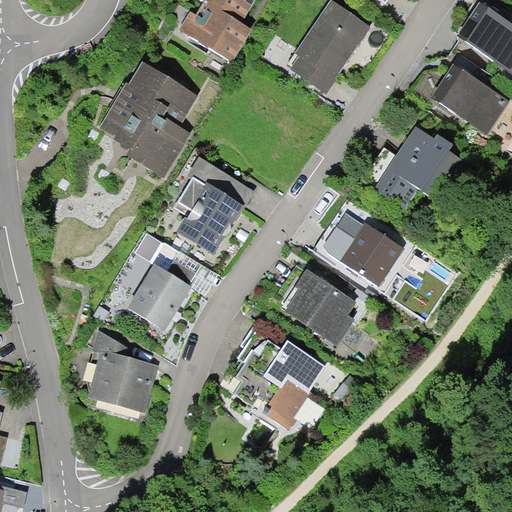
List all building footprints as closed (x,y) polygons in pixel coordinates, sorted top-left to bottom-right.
[(200,0),(180,29),(234,61),(252,31),(241,25),(238,23),(205,0),(200,0)] [(205,0),(238,23),(252,0),(205,0)] [(458,36),(507,75),(511,69),(511,25),(484,4),(458,36)] [(294,73),(329,96),(372,32),(336,8),(294,73)] [(411,94),(482,141),(507,103),(437,56),(411,94)] [(103,131),(168,174),(190,141),(179,134),(204,97),(149,61),(103,131)] [(415,134),(376,190),(414,216),(453,161),(415,134)] [(186,236),(218,257),(249,210),(217,189),(186,236)] [(341,267),(378,294),(405,248),(367,221),(341,267)] [(136,312),(169,333),(194,295),(161,273),(136,312)] [(292,313),(338,344),(361,309),(314,278),(292,313)] [(228,391),(287,428),(320,376),(261,339),(228,391)] [(157,371),(105,359),(95,404),(147,415),(157,371)]
